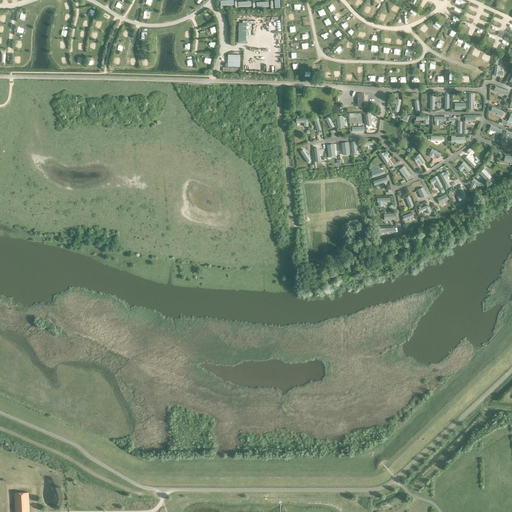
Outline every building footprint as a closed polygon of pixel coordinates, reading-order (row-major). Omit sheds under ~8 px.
[(254,24),(254,22),(242,22),(242,24),(238,24),(238,44),(246,44),(246,42),(245,42),(245,36),(250,36),(250,24),(254,24)] [(228,55),(227,67),(239,67),(240,55),(228,55)] [(495,66),(494,76),(498,77),(498,76),(502,76),(503,72),(499,72),(500,66),(495,66)] [(495,87),(494,91),(506,96),(507,92),(495,87)] [(393,100),(392,104),(396,105),(394,112),(398,113),(401,101),(397,100),(397,101),(393,100)] [(504,112),(492,107),(491,111),(503,116),(504,112)] [(329,117),(325,119),(331,130),(335,128),(329,117)] [(445,122),(445,118),(434,118),(434,127),(438,127),(438,122),(445,122)] [(307,119),(296,120),(296,124),(303,124),(303,128),(308,128),(307,119)] [(511,138),(511,134),(506,132),(503,140),(507,142),(509,138),(511,138)] [(348,143),(341,144),(343,156),(350,156),(348,143)] [(333,145),(327,146),(329,159),(335,158),(333,145)] [(441,154),(432,149),(430,153),(431,153),(429,156),(433,158),(434,155),(439,158),(441,154)] [(304,150),(300,152),(307,162),(310,161),(304,150)] [(386,158),(389,156),(386,152),(383,154),(379,156),(385,165),(389,163),(386,158)] [(425,164),(419,155),(416,157),(416,158),(413,160),(415,163),(419,161),(422,166),(425,164)] [(467,156),(464,159),(474,168),(476,165),(467,156)] [(469,172),(471,171),(463,163),(460,166),(461,167),(458,170),(461,173),(464,170),(468,174),(469,172)] [(404,167),(400,170),(406,179),(411,176),(404,167)] [(384,175),(383,170),(371,174),(372,178),(384,175)] [(483,170),(479,174),(487,182),(491,178),(483,170)] [(443,174),(439,176),(445,187),(449,185),(445,178),(449,176),(447,173),(443,174)] [(387,182),(386,177),(373,181),(375,186),(387,182)] [(442,189),(436,177),(433,179),(433,180),(429,182),(431,186),(435,184),(438,191),(442,189)] [(484,190),(486,187),(473,180),(471,183),(472,184),(470,187),(473,189),(475,186),(484,190)] [(423,188),(417,190),(421,199),(427,196),(423,188)] [(467,200),(462,188),(458,190),(461,197),(457,199),(459,203),(463,201),(463,202),(467,200)] [(446,195),(437,199),(440,205),(449,201),(446,195)] [(389,204),(389,199),(377,199),(377,204),(378,204),(378,208),(382,208),(382,204),(389,204)] [(421,209),(420,207),(418,208),(419,210),(418,211),(419,214),(425,212),(427,215),(431,213),(429,210),(428,206),(421,209)] [(15,511),(29,511),(28,492),(14,493),(15,511)]
